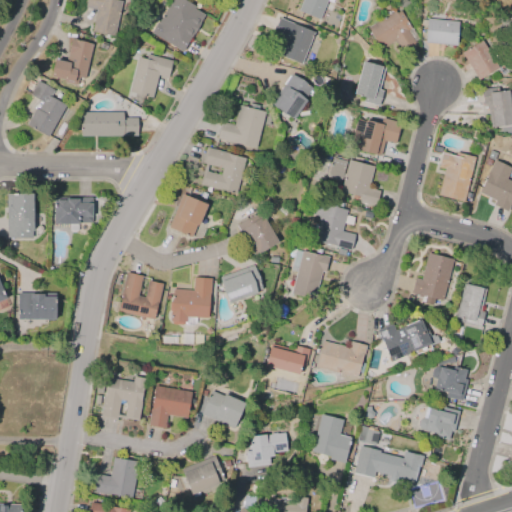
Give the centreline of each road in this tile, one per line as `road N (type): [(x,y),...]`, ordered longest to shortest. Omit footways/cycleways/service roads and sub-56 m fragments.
road 1 (residential): [(55,511),(93,283),(245,0)]
road 2 (residential): [(511,326),(511,251),(407,215),(436,89)]
road 3 (residential): [(152,173),(0,161)]
road 4 (residential): [(68,435),(164,451),(195,433)]
road 5 (residential): [(0,112),(52,0)]
road 6 (residential): [(115,242),(167,265),(229,248)]
